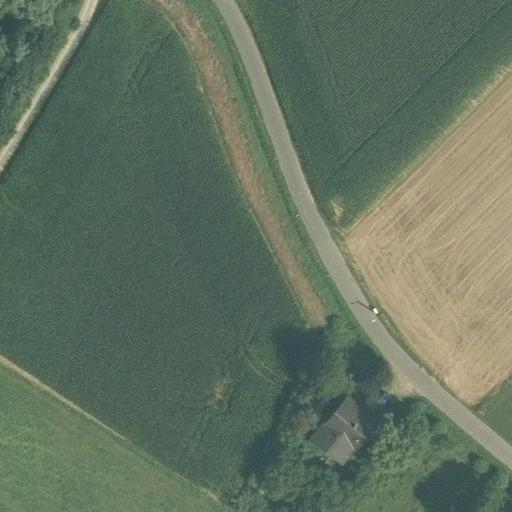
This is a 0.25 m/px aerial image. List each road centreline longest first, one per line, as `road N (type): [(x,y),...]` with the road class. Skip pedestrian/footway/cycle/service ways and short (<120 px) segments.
road 1 (unclassified): [(221,0),(303,203),(361,309)]
road 2 (residential): [(361,309),(410,371),(511,461)]
road 3 (track): [(0,156),(89,0)]
